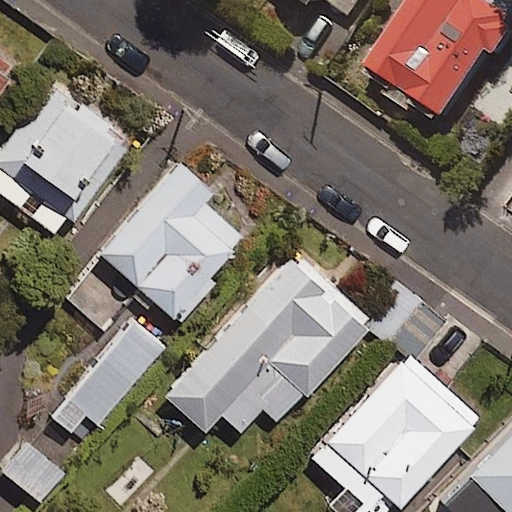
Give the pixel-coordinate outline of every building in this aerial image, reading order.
[(360,0),(299,0),(309,7),(314,0),(326,0),(349,16),(360,0)] [(442,119),(490,52),(498,58),(511,38),(511,18),(486,0),(410,0),(365,64),(442,119)] [(31,140),(16,160),(73,201),(122,133),(51,82),(17,129),(31,140)] [(198,181),(170,158),(59,292),(102,327),(129,295),(142,305),(148,298),(172,317),(205,277),(200,273),(236,230),(189,191),(198,181)] [(357,322),(283,255),(160,392),(198,426),(214,408),(234,426),(255,402),(271,417),(357,322)] [(161,343),(129,316),(47,413),(78,440),(161,343)] [(380,511),(470,413),(399,349),(306,453),(339,483),(324,499),(337,511),(380,511)] [(511,511),(511,421),(437,501),(448,511),(511,511)] [(57,467),(20,436),(0,459),(0,468),(32,496),(57,467)]
